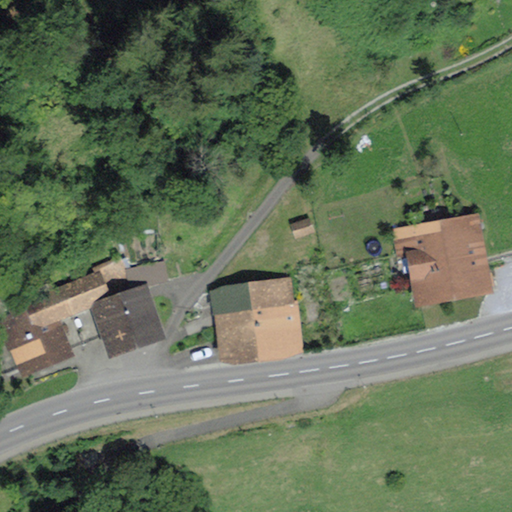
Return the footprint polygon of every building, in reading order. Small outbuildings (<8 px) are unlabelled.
[(315,233),(310,218),(291,224),(295,239),(315,233)] [(478,265),(470,220),(411,231),(419,275),(414,276),(418,299),(487,286),(483,264),(478,265)] [(94,272),(95,274),(65,286),(65,287),(50,293),(46,285),(35,289),(37,293),(34,294),(36,298),(15,307),(18,314),(2,320),(23,368),(67,350),(54,319),(106,297),(107,299),(133,288),(122,260),(94,272)] [(226,306),(227,311),(279,301),(279,296),(292,294),(291,283),(214,292),(215,307),(226,306)] [(299,349),(292,294),(279,296),(279,301),(227,311),(232,357),(299,349)] [(154,333),(140,295),(102,309),(116,347),(154,333)]
